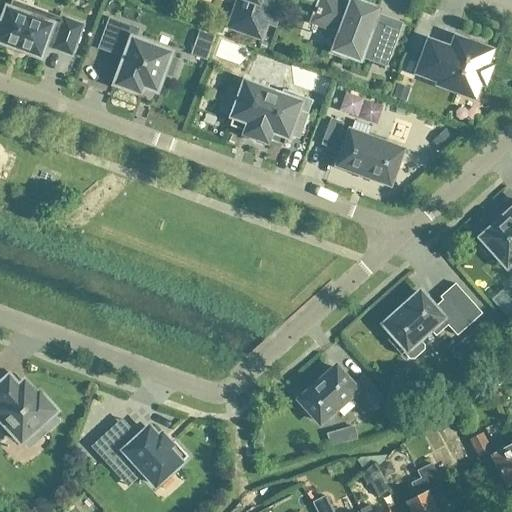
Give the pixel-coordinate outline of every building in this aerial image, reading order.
[(273,0),(239,0),(236,9),(266,20),(273,0)] [(400,31),(373,21),(365,18),(369,7),(353,0),(351,4),(338,0),(320,0),(313,21),(341,31),(334,50),(339,51),(339,50),(336,49),(338,43),(361,52),(359,57),(355,56),(355,57),(359,59),(360,57),(385,66),(384,68),(386,68),(400,31)] [(72,53),(82,26),(83,24),(81,24),(63,17),(61,16),(60,18),(61,18),(57,28),(51,26),(52,24),(50,24),(27,16),(30,8),(14,2),(11,10),(9,9),(7,8),(7,10),(0,29),(0,41),(14,46),(13,47),(15,47),(22,49),(21,49),(23,50),(23,49),(38,55),(38,56),(40,56),(41,54),(45,43),(53,46),(52,48),(54,49),(54,48),(70,54),(72,55),(73,53),(72,53)] [(171,75),(177,60),(169,57),(170,53),(134,39),(138,29),(110,19),(109,21),(106,29),(100,47),(126,57),(116,84),(140,93),(143,85),(156,90),(163,72),(171,75)] [(104,19),(101,27),(106,29),(109,21),(104,19)] [(457,38),(452,50),(451,53),(443,50),(444,47),(430,42),(419,72),(441,80),(440,84),(474,96),(479,81),(484,82),(489,67),(485,66),(492,46),(474,40),(472,44),(457,38)] [(284,146),(297,110),(308,113),(313,100),(283,89),(280,96),(245,83),(230,125),(284,146)] [(398,84),(393,97),(405,101),(409,88),(398,84)] [(331,118),(321,144),(334,149),(335,145),(344,148),(339,163),(338,165),(340,165),(356,171),(356,172),(371,178),(372,176),(388,182),(388,183),(390,183),(390,182),(390,181),(401,152),(402,150),(400,149),(400,150),(383,144),(385,139),(371,134),(373,128),(354,121),(350,131),(350,133),(341,130),(344,123),(331,118)] [(448,131),(434,143),(443,154),(457,142),(448,131)] [(511,210),(482,237),(484,241),(478,246),(487,256),(493,250),(507,266),(511,261),(511,210)] [(457,335),(482,313),(455,283),(440,297),(443,300),(434,307),(420,292),(408,303),(396,313),(397,314),(385,324),(393,334),(387,339),(401,355),(404,352),(410,358),(414,358),(424,349),(424,345),(419,339),(442,318),(457,335)] [(482,323),(468,335),(479,347),(492,335),(482,323)] [(381,397),(363,376),(352,385),(336,368),(322,380),(321,379),(320,380),(321,381),(315,386),(314,385),(313,387),(314,387),(300,399),(308,408),(307,413),(313,419),(318,419),(320,422),(323,419),(328,420),(334,414),(335,409),(349,397),(363,413),(381,397)] [(55,411),(39,393),(37,395),(25,382),(19,387),(9,377),(0,384),(0,425),(1,426),(4,423),(21,441),(39,425),(46,432),(58,421),(52,414),(55,411)] [(356,438),(353,427),(328,433),(331,445),(356,438)] [(188,456),(174,441),(171,444),(170,444),(169,444),(170,445),(167,448),(149,428),(139,437),(131,429),(122,438),(112,428),(92,446),(116,472),(131,458),(156,485),(188,456)] [(511,432),(511,431),(502,435),(508,446),(492,455),(508,487),(510,486),(511,486),(511,432)] [(479,457),(491,450),(482,433),(470,439),(479,457)] [(361,458),(357,462),(363,473),(376,464),(379,468),(389,460),(388,457),(361,458)] [(442,485),(431,463),(428,458),(418,463),(421,468),(415,471),(419,478),(410,483),(417,498),(428,492),(442,485)] [(379,468),(376,464),(363,473),(361,474),(362,476),(366,484),(370,481),(378,496),(389,490),(379,468)] [(389,464),(380,468),(385,478),(391,475),(392,471),(389,464)] [(437,511),(428,492),(417,498),(406,503),(410,511),(437,511)] [(313,502),(317,511),(334,511),(326,496),(313,502)]
